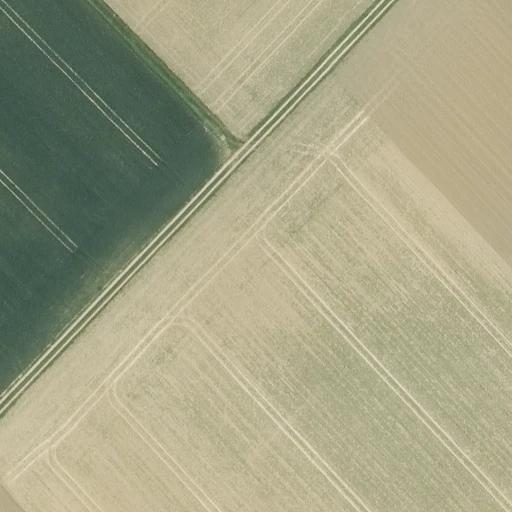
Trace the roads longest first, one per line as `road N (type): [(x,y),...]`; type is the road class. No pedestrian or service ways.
road 1 (track): [(0,441),(412,0)]
road 2 (track): [(92,0),(247,173)]
